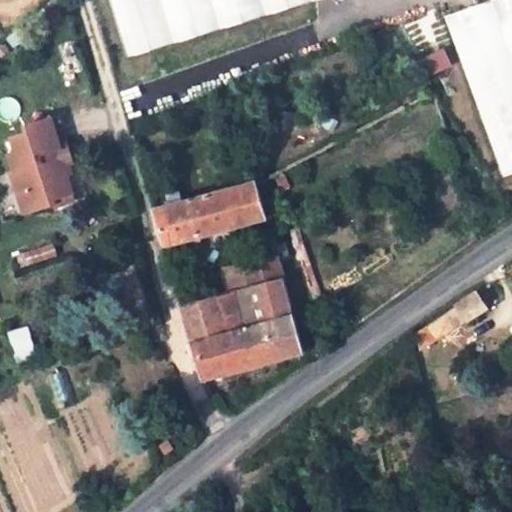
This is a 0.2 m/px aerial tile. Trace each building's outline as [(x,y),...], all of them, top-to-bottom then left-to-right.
[(110,0),(126,53),(310,0),(110,0)] [(511,174),(511,0),(491,0),(448,16),(502,178),(511,174)] [(446,49),(427,53),(430,69),(449,65),(446,49)] [(20,170),(33,211),(55,204),(54,199),(73,193),(64,165),(73,162),(68,145),(60,147),(51,118),(25,126),(28,133),(12,138),(17,152),(10,154),(15,172),(20,170)] [(25,214),(33,211),(20,170),(15,172),(11,173),(25,214)] [(281,190),(291,186),(286,174),(276,178),(281,190)] [(267,218),(257,184),(256,181),(184,203),(170,207),(159,210),(168,245),(267,218)] [(170,207),(184,203),(181,191),(166,195),(170,207)] [(75,200),(73,193),(54,199),(55,204),(56,206),(75,200)] [(57,254),(54,244),(37,249),(21,255),(24,266),(57,254)] [(276,249),(275,246),(266,249),(267,250),(268,257),(277,254),(276,249)] [(287,246),(276,249),(277,254),(279,260),(290,258),(287,246)] [(268,257),(267,250),(247,256),(250,262),(268,257)] [(279,260),(277,254),(268,257),(250,262),(245,264),(252,286),(284,277),(279,260)] [(239,289),(252,286),(245,264),(224,271),(229,292),(230,292),(239,289)] [(284,277),(252,286),(239,289),(249,326),(197,341),(208,378),(208,379),(305,351),(284,277)] [(230,292),(229,292),(186,304),(186,305),(197,341),(249,326),(239,289),(230,292)] [(453,306),(462,324),(484,307),(475,291),(453,306)] [(29,328),(0,338),(0,371),(40,357),(29,328)] [(74,398),(65,370),(49,375),(59,402),(74,398)] [(171,441),(164,447),(167,452),(175,446),(171,441)] [(307,511),(305,503),(291,507),(292,511),(307,511)]
